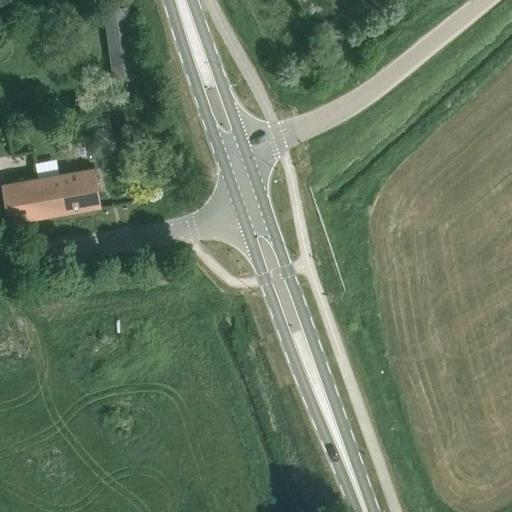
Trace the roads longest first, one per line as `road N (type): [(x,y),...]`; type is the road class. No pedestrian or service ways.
road 1 (primary): [(240,206),(315,412),(367,511)]
road 2 (primary): [(367,511),(262,198)]
road 3 (unclassified): [(245,151),(361,99),(484,0)]
road 4 (unclassified): [(240,206),(168,230),(0,250)]
road 5 (primary): [(170,0),(225,160)]
road 6 (primary): [(245,151),(191,0)]
